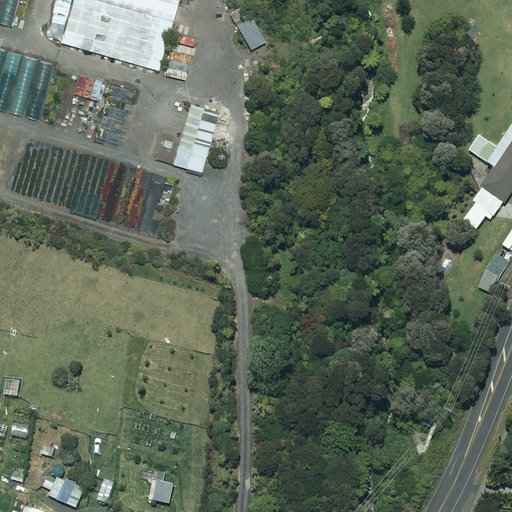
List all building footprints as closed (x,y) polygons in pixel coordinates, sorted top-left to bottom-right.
[(62,0),(58,16),(66,18),(71,0),(62,0)] [(73,0),(61,43),(159,71),(172,22),(95,0),(73,0)] [(229,15),(241,35),(249,31),(237,10),(229,15)] [(52,39),(60,41),(63,28),(55,26),(52,39)] [(275,124),(263,103),(253,109),(265,130),(275,124)] [(175,166),(201,174),(219,113),(192,106),(175,166)] [(501,203),(504,204),(511,191),(511,137),(479,187),(481,188),(472,202),(493,217),(501,203)] [(487,141),(477,156),(486,162),(496,147),(487,141)] [(508,263),(494,256),(476,290),(489,297),(508,263)] [(69,481),(52,472),(45,486),(53,490),(51,495),(60,500),(69,481)] [(119,480),(109,476),(101,498),(111,502),(119,480)] [(87,487),(79,484),(71,503),(79,507),(87,487)]
